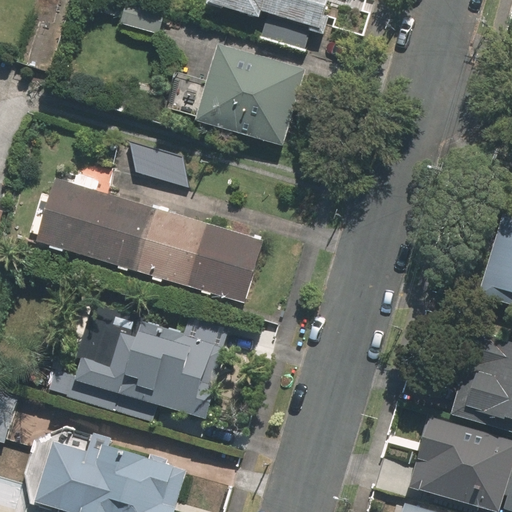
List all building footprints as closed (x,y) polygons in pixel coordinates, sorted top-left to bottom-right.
[(221,0),(221,3),(273,16),(330,31),(338,0),(221,0)] [(175,10),(139,1),(133,23),(169,33),(175,10)] [(314,66),(231,42),(209,117),(293,141),(314,66)] [(107,162),(183,186),(192,159),(116,135),(107,162)] [(218,229),(65,181),(47,237),(253,302),(275,233),(222,216),(218,229)] [(511,215),(503,213),(479,294),(511,303),(511,215)] [(90,371),(63,365),(56,395),(159,418),(163,405),(215,417),(236,325),(206,318),(203,333),(104,311),(90,371)] [(511,339),(469,327),(460,359),(469,361),(454,413),(511,429),(511,339)] [(21,391),(0,383),(0,438),(5,440),(21,391)] [(511,511),(511,438),(433,416),(413,488),(501,511),(511,511)] [(179,511),(190,473),(66,439),(49,500),(91,511),(179,511)] [(413,479),(377,469),(372,489),(408,498),(413,479)] [(442,511),(407,502),(404,511),(442,511)]
